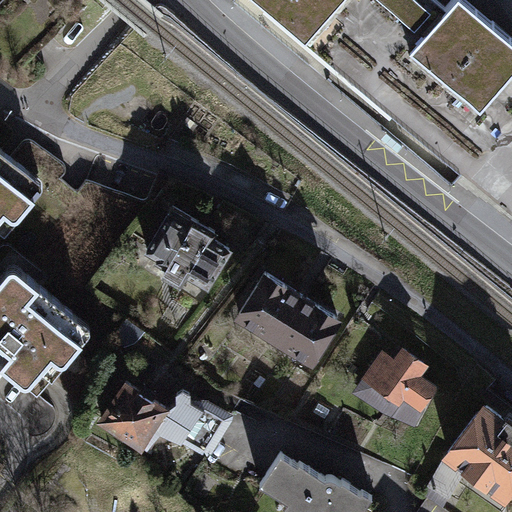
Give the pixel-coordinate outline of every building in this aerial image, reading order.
[(437,0),(256,0),(511,213),(511,50),(456,4),(450,11),(437,0)] [(0,242),(4,246),(61,181),(0,127),(0,242)] [(215,290),(249,239),(210,214),(176,265),(215,290)] [(107,319),(8,245),(0,255),(0,349),(53,390),(107,319)] [(311,359),(342,310),(261,260),(231,309),(311,359)] [(392,350),(384,343),(359,376),(398,405),(406,395),(425,409),(446,380),(423,363),(428,356),(402,337),(392,350)] [(178,395),(172,401),(127,372),(98,414),(142,446),(145,441),(149,443),(162,430),(182,439),(181,440),(210,457),(234,418),(234,413),(210,396),(193,392),(193,386),(184,381),(178,387),(178,395)] [(511,490),(511,415),(485,394),(442,451),(506,499),(511,490)] [(259,484),(306,511),(364,511),(375,496),(283,442),(259,484)]
